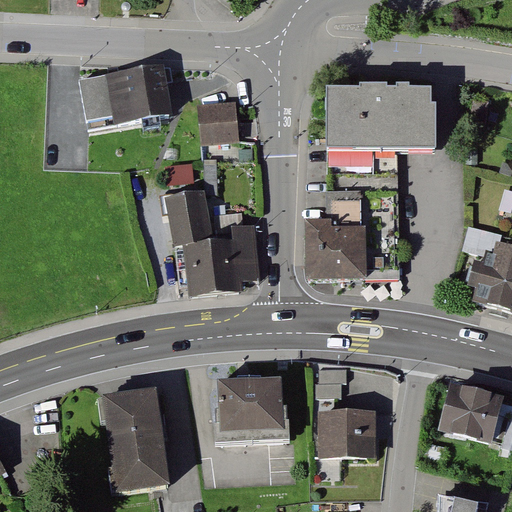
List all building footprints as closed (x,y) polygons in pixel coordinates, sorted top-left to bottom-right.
[(171,127),(162,72),(79,85),(88,139),(171,127)] [(436,94),(326,95),(327,223),(306,223),(309,286),(398,287),(397,154),(437,153),(436,94)] [(236,107),(198,110),(201,149),(239,146),(236,107)] [(172,187),(197,185),(195,168),(170,170),(172,187)] [(211,238),(205,197),(168,202),(183,309),(248,299),(247,287),(262,285),(254,231),(211,238)] [(511,312),(511,254),(482,248),(470,303),(511,312)] [(347,371),(319,371),(319,385),(316,385),(316,400),(342,399),(342,385),(347,384),(347,371)] [(284,436),(283,381),(222,382),(223,437),(284,436)] [(505,404),(452,391),(438,445),(491,458),(505,404)] [(170,489),(157,394),(104,401),(117,496),(170,489)] [(376,464),(375,415),(320,417),(321,465),(376,464)] [(481,511),(482,511),(437,501),(437,511),(481,511)]
